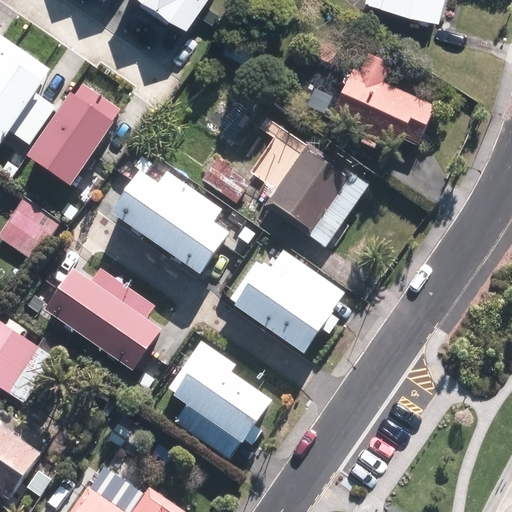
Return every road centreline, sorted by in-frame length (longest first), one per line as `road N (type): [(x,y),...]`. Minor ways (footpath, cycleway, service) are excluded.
road 1 (residential): [(511,165),(502,193),(281,511)]
road 2 (residential): [(45,0),(168,85)]
